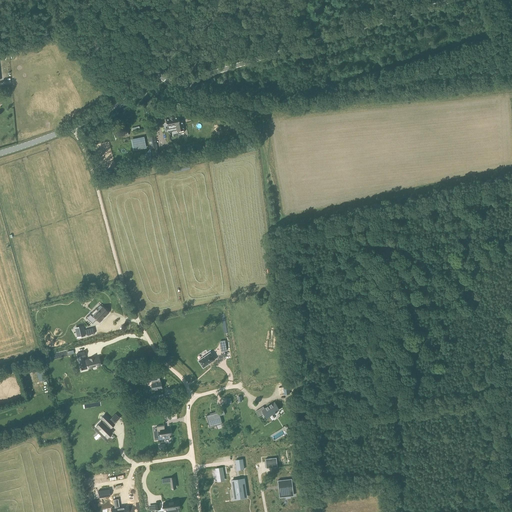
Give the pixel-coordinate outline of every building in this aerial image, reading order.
[(131,125),(127,111),(122,113),(126,126),(131,125)] [(181,121),(180,117),(178,118),(178,117),(173,117),(169,117),(170,118),(165,119),(167,127),(168,129),(169,132),(177,131),(178,134),(179,133),(179,137),(184,135),(183,130),(184,130),(182,120),(181,121)] [(150,148),(157,147),(155,136),(148,137),(150,148)] [(133,150),(145,147),(143,137),(131,140),(133,150)] [(86,317),(92,323),(93,323),(96,319),(99,322),(108,312),(100,305),(102,307),(93,317),(91,315),(87,318),(86,317)] [(77,332),(76,332),(76,333),(77,332),(78,337),(85,335),(85,336),(85,335),(83,325),(82,325),(82,326),(76,327),(77,332)] [(258,327),(251,328),(252,342),(259,342),(258,337),(264,337),(265,357),(272,356),(271,330),(264,330),(264,334),(258,334),(258,327)] [(166,340),(167,346),(177,343),(176,337),(166,340)] [(129,341),(120,343),(122,350),(136,345),(135,341),(129,342),(129,341)] [(84,352),(76,354),(78,358),(80,367),(85,366),(85,365),(87,365),(88,368),(100,365),(98,357),(86,360),(84,361),(83,357),(85,357),(84,352)] [(210,352),(198,361),(203,368),(215,359),(210,352)] [(281,368),(274,368),(275,386),(282,386),(281,368)] [(43,369),(36,371),(39,382),(47,380),(43,369)] [(159,375),(144,378),(145,378),(145,382),(152,381),(153,389),(153,390),(162,388),(161,382),(160,382),(159,375)] [(264,413),(258,416),(259,416),(266,411),(269,416),(275,413),(277,412),(276,412),(279,410),(275,402),(272,404),(272,403),(270,405),(268,406),(266,407),(266,408),(262,410),(264,413)] [(219,412),(206,415),(209,427),(222,424),(219,412)] [(101,421),(96,426),(107,438),(112,433),(107,428),(109,426),(111,428),(114,425),(104,415),(101,418),(103,420),(101,422),(101,421)] [(165,425),(156,426),(158,440),(170,438),(170,435),(171,434),(170,429),(165,429),(165,425)] [(277,458),(266,459),(267,468),(278,467),(277,458)] [(222,467),(216,468),(217,479),(224,478),(222,467)] [(237,480),(232,481),(234,498),(247,496),(245,479),(240,479),(240,482),(238,482),(237,480)] [(292,479),(278,480),(280,497),(294,496),(292,479)] [(109,489),(98,491),(99,497),(110,496),(109,489)] [(114,508),(111,508),(111,511),(127,511),(126,506),(119,507),(118,499),(113,499),(114,508)] [(178,500),(164,502),(165,510),(179,508),(178,500)]
